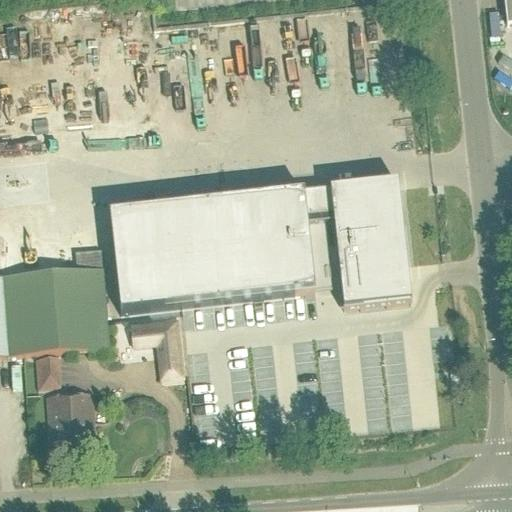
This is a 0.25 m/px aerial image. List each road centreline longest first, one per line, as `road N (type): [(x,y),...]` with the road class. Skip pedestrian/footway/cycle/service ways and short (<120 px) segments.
road 1 (unclassified): [(502,363),(483,170)]
road 2 (unclassified): [(483,170),(464,0)]
road 3 (unclassified): [(502,363),(494,389),(501,494)]
road 4 (tertiary): [(501,494),(415,500),(374,511)]
